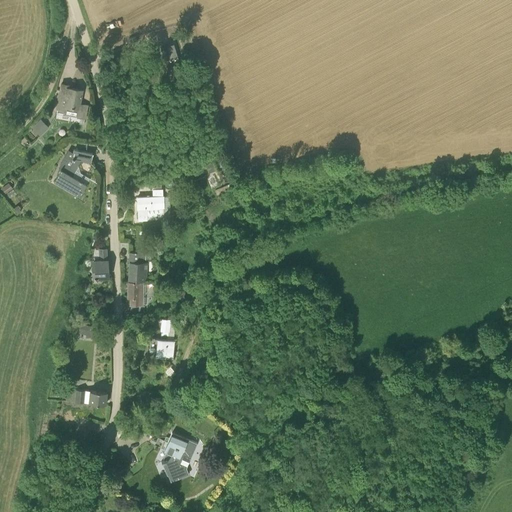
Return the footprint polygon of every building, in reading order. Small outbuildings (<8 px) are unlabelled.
[(166,64),(179,60),(174,43),(160,47),(166,64)] [(85,118),(87,105),(79,104),(82,90),(70,87),(70,85),(61,83),(56,109),(77,112),(77,116),(85,118)] [(40,136),(49,128),(41,120),(33,128),(40,136)] [(90,162),(92,152),(74,148),(72,157),(67,154),(68,151),(60,165),(62,167),(61,168),(60,168),(60,169),(60,170),(54,180),(79,195),(89,178),(75,170),(80,160),(90,162)] [(212,160),(207,162),(210,171),(215,170),(212,160)] [(1,189),(6,194),(13,188),(9,183),(1,189)] [(162,195),(161,188),(152,189),(153,196),(137,197),(138,208),(139,219),(165,217),(163,195),(162,195)] [(93,278),(108,277),(106,248),(99,248),(99,260),(93,260),(94,268),(92,268),(93,278)] [(143,281),(145,281),(146,281),(147,263),(143,263),(144,252),(130,252),(128,281),(143,281)] [(128,281),(128,297),(130,297),(130,305),(131,305),(130,314),(143,314),(145,281),(143,281),(128,281)] [(169,331),(170,319),(162,318),(161,322),(160,330),(161,330),(160,338),(149,337),(147,354),(172,357),(174,341),(167,340),(168,331),(169,331)] [(78,333),(86,335),(86,336),(91,337),(93,327),(80,324),(78,333)] [(105,404),(106,392),(67,388),(66,400),(75,402),(105,404)] [(197,442),(171,432),(167,442),(164,450),(167,452),(164,457),(165,459),(161,461),(162,462),(163,462),(164,463),(170,481),(189,474),(186,467),(197,442)]
